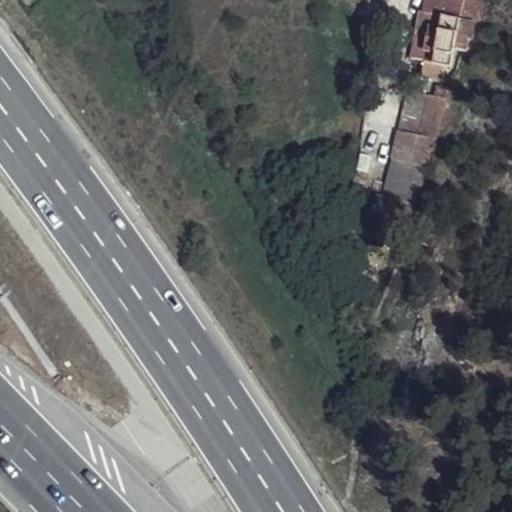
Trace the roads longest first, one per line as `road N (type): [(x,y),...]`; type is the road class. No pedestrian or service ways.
road 1 (motorway): [(290,511),(86,207),(0,100)]
road 2 (motorway): [(0,420),(89,511)]
